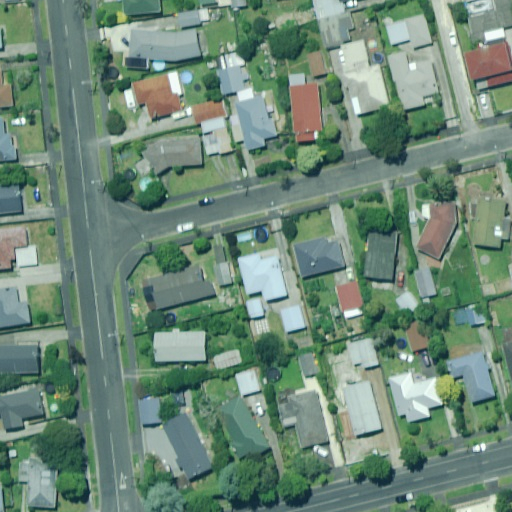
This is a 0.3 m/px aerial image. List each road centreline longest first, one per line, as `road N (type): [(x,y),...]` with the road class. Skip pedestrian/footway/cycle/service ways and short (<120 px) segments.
road 1 (residential): [(89,236),(511,135)]
road 2 (residential): [(118,511),(89,236)]
road 3 (residential): [(89,236),(62,0)]
road 4 (tertiary): [(289,511),(511,456)]
